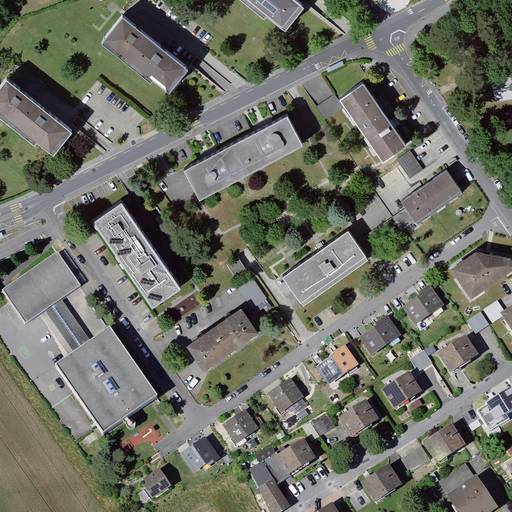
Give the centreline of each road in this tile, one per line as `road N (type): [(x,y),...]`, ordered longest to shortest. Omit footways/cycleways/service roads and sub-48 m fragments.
road 1 (residential): [(44,202),(198,425),(506,211)]
road 2 (residential): [(383,30),(44,202)]
road 3 (residential): [(300,509),(511,369)]
road 4 (residential): [(506,211),(383,30)]
